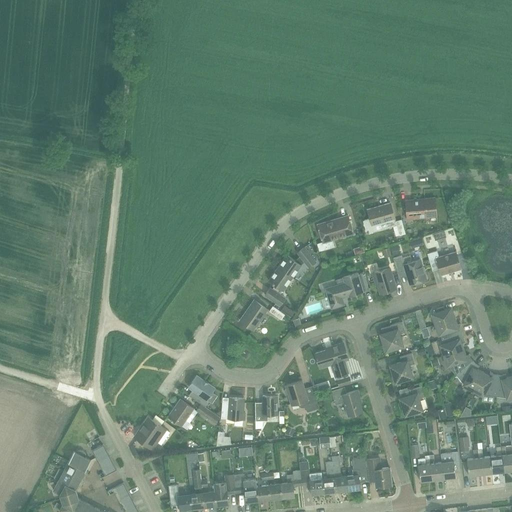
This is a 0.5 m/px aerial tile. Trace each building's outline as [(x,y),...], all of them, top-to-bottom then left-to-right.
[(406,201),(408,219),(437,216),(435,198),(425,199),(420,200),(420,199),(406,201)] [(395,219),(390,203),(368,210),(371,220),(364,222),(367,235),(378,232),(375,225),(395,219)] [(323,243),(354,234),(348,216),(339,218),(340,220),(335,221),(334,220),(318,225),(323,243)] [(405,234),(401,220),(395,222),(399,236),(405,234)] [(398,246),(391,248),(394,257),(401,254),(398,246)] [(287,255),(278,268),(292,278),(301,265),(305,262),(309,267),(316,262),(305,247),(298,253),(300,256),(295,261),(287,255)] [(353,249),(355,256),(364,253),(362,247),(353,249)] [(390,249),(383,251),(385,260),(392,257),(390,249)] [(461,269),(456,252),(439,257),(437,251),(427,254),(432,270),(439,268),(441,275),(461,269)] [(402,255),(393,258),(398,273),(406,271),(410,284),(426,279),(420,259),(412,262),(410,255),(403,258),(402,255)] [(284,291),(292,278),(278,268),(269,280),(275,285),(272,289),(270,288),(265,295),(280,306),(285,298),(280,294),(283,290),(284,291)] [(380,293),(396,288),(390,268),(373,273),(377,286),(378,285),(380,293)] [(349,296),(363,292),(363,291),(368,289),(364,274),(358,276),(357,273),(344,277),(346,284),(338,286),(338,285),(326,289),(332,308),(344,304),(342,297),(349,295),(349,296)] [(254,330),(268,310),(254,300),(240,321),(254,330)] [(285,315),(273,306),(269,311),(281,320),(285,315)] [(433,314),(436,324),(456,318),(453,311),(452,312),(451,308),(445,310),(444,306),(437,309),(438,312),(433,314)] [(427,327),(424,319),(421,310),(415,312),(418,321),(421,329),(427,327)] [(457,323),(456,318),(436,324),(439,334),(440,334),(442,340),(462,333),(461,328),(460,323),(457,323)] [(299,319),(293,321),(295,327),(302,325),(299,319)] [(402,322),(390,325),(392,331),(381,334),(383,341),(386,352),(394,349),(393,349),(403,346),(399,334),(406,332),(402,322)] [(465,342),(462,333),(442,340),(444,345),(441,346),(445,356),(464,349),(462,343),(465,342)] [(326,350),(315,353),(320,368),(336,363),(340,375),(348,373),(344,360),(349,359),(343,343),(326,348),(326,350)] [(424,349),(417,351),(419,357),(426,355),(424,349)] [(466,355),(464,349),(445,356),(448,365),(456,375),(473,361),(470,357),(469,354),(466,355)] [(412,353),(400,357),(402,362),(391,366),(393,373),(392,373),(395,383),(403,381),(403,380),(412,377),(409,366),(415,364),(412,353)] [(473,390),(483,372),(478,369),(479,366),(476,364),(473,361),(456,375),(464,385),(473,390)] [(495,396),(498,374),(493,373),(490,372),(488,375),(483,372),(473,390),(482,395),(483,395),(495,396)] [(511,396),(511,375),(507,377),(506,374),(502,375),(498,374),(495,396),(508,398),(511,396)] [(193,390),(191,392),(189,395),(200,403),(206,407),(210,401),(207,399),(215,388),(197,375),(189,387),(193,390)] [(349,377),(336,381),(338,387),(341,386),(351,383),(349,377)] [(306,393),(305,388),(302,380),(286,386),(286,388),(284,390),(286,394),(288,395),(291,405),(298,403),(299,406),(301,408),(304,408),(306,407),(307,412),(320,408),(313,386),(312,386),(314,391),(306,393)] [(434,381),(428,383),(430,391),(437,389),(434,381)] [(425,397),(424,392),(422,386),(410,390),(412,395),(401,399),(403,405),(402,406),(405,416),(413,414),(413,413),(422,410),(419,399),(425,397)] [(360,398),(359,392),(358,390),(347,393),(345,387),(331,391),(335,405),(344,402),(348,416),(363,411),(359,399),(360,398)] [(277,414),(277,396),(263,397),(263,403),(262,403),(261,406),(256,406),(256,403),(255,403),(256,421),(256,429),(261,429),(261,421),(268,421),(268,415),(277,414)] [(229,402),(222,402),(221,419),(235,420),(234,424),(236,426),(241,426),(243,425),(243,420),(245,420),(245,413),(244,412),(245,398),(235,397),(235,398),(230,397),(229,402)] [(171,419),(173,421),(173,420),(182,426),(194,408),(181,399),(168,416),(172,418),(171,419)] [(196,410),(209,419),(213,412),(206,407),(200,403),(196,410)] [(466,406),(460,417),(472,415),(471,409),(466,406)] [(157,415),(153,420),(162,426),(165,421),(157,415)] [(148,417),(135,437),(152,449),(158,442),(161,444),(169,432),(166,429),(162,426),(153,420),(148,417)] [(511,424),(509,425),(511,445),(501,447),(504,472),(511,470),(511,424)] [(443,433),(452,432),(451,425),(442,426),(443,433)] [(289,427),(286,435),(293,437),(296,430),(289,427)] [(426,427),(426,440),(434,440),(434,427),(426,427)] [(250,433),(247,439),(252,442),(256,436),(250,433)] [(469,436),(459,437),(461,452),(469,451),(469,448),(470,448),(469,436)] [(329,437),(319,438),(319,439),(320,449),(330,448),(329,437)] [(481,474),(477,443),(474,444),(474,450),(473,450),(474,458),(467,459),(469,476),(481,474)] [(492,473),(490,456),(483,457),(481,443),(477,443),(481,474),(492,473)] [(95,457),(107,451),(103,444),(103,445),(93,450),(92,450),(91,450),(95,457)] [(504,472),(501,447),(497,447),(497,455),(490,456),(492,473),(504,472)] [(88,466),(91,460),(85,458),(86,457),(86,456),(86,455),(86,454),(86,453),(85,453),(85,452),(84,451),(83,451),(83,450),(82,450),(81,450),(80,450),(79,450),(78,451),(77,451),(76,452),(74,451),(69,461),(86,470),(87,468),(86,467),(87,465),(88,466)] [(98,463),(105,460),(110,457),(107,451),(95,457),(98,463)] [(456,477),(455,471),(460,471),(458,452),(441,454),(442,462),(444,479),(456,477)] [(432,480),(429,455),(425,456),(425,458),(418,459),(419,465),(418,465),(420,481),(432,480)] [(442,462),(435,463),(434,455),(429,455),(432,480),(444,479),(442,462)] [(347,490),(346,476),(340,477),(338,456),(331,457),(332,461),(336,491),(347,490)] [(117,470),(110,457),(105,460),(111,473),(117,470)] [(354,475),(346,476),(347,490),(360,488),(359,482),(368,481),(367,471),(365,457),(351,458),(353,468),(354,475)] [(381,469),(380,458),(367,460),(369,481),(375,480),(376,487),(383,486),(385,487),(388,487),(389,485),(392,485),(390,468),(381,469)] [(196,459),(185,460),(187,469),(197,468),(196,459)] [(111,473),(105,460),(98,463),(105,476),(111,473)] [(85,473),(86,470),(69,461),(64,471),(81,480),(84,474),(82,474),(83,472),(85,473)] [(336,491),(332,461),(326,462),(327,472),(321,472),(323,493),(336,491)] [(203,493),(202,486),(201,481),(200,470),(193,470),(196,494),(191,494),(192,508),(204,507),(202,493),(203,493)] [(323,493),(321,472),(310,474),(309,470),(300,471),(302,485),(311,484),(312,494),(317,493),(318,495),(322,494),(322,493),(323,493)] [(78,485),(81,480),(64,471),(59,480),(76,489),(77,487),(76,486),(77,485),(78,485)] [(293,486),(302,485),(300,471),(293,471),(293,475),(286,475),(287,483),(280,484),(282,498),(294,496),(293,486)] [(245,492),(244,480),(243,474),(234,475),(235,487),(236,493),(245,492)] [(214,492),(216,505),(229,504),(227,494),(236,493),(235,487),(234,475),(225,476),(226,482),(214,484),(214,492)] [(255,479),(244,480),(245,492),(246,502),(258,500),(256,487),(255,479)] [(76,490),(76,489),(59,480),(54,490),(60,494),(62,499),(76,494),(75,490),(76,490)] [(130,495),(124,482),(118,485),(125,498),(130,495)] [(192,508),(191,494),(179,496),(178,484),(169,485),(171,506),(172,506),(171,504),(179,503),(180,509),(192,508)] [(282,498),(280,484),(268,485),(270,499),(282,498)] [(125,498),(118,485),(112,489),(119,501),(125,498)] [(270,499),(268,485),(256,487),(258,500),(270,499)] [(214,492),(203,493),(202,493),(204,507),(216,505),(214,492)] [(63,511),(71,511),(79,499),(79,498),(78,498),(76,494),(62,499),(63,503),(60,510),(63,511)] [(122,508),(134,501),(130,495),(125,498),(119,501),(122,508)] [(83,511),(88,504),(83,501),(82,502),(80,501),(81,500),(79,499),(71,511),(83,511)] [(124,511),(128,511),(137,508),(134,501),(122,508),(124,511)]
